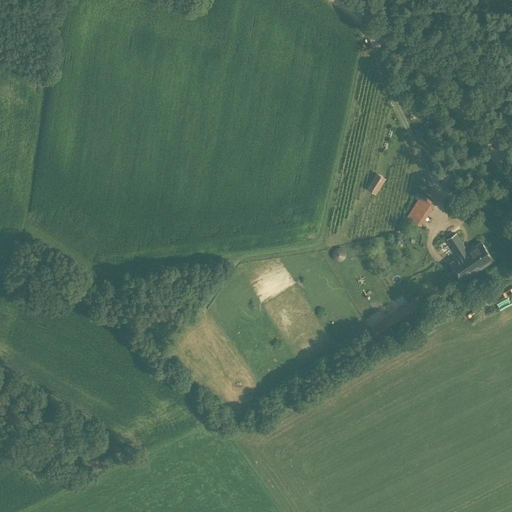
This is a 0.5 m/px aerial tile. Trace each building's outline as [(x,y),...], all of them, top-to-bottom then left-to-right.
[(378,171),(368,187),(378,193),(388,177),(378,171)] [(423,225),(435,202),(420,194),(408,218),(423,225)] [(481,242),(468,251),(457,234),(447,239),(459,257),(450,263),(462,281),(494,260),(481,242)] [(340,261),(341,261),(342,260),(343,260),(344,259),(345,258),(345,257),(346,257),(346,256),(346,255),(346,254),(346,253),(346,252),(346,251),(345,250),(345,249),(344,249),(344,248),(343,248),(343,247),(342,247),(341,247),(340,247),(339,247),(338,247),(337,247),(336,247),(335,248),(334,249),(333,250),(333,251),(332,251),(332,252),(332,253),(332,254),(332,255),(332,256),(333,257),(333,258),(334,258),(334,259),(335,259),(335,260),(336,260),(337,260),(337,261),(338,261),(339,261),(340,261)] [(383,334),(419,310),(413,301),(389,316),(391,319),(378,327),(383,334)]
